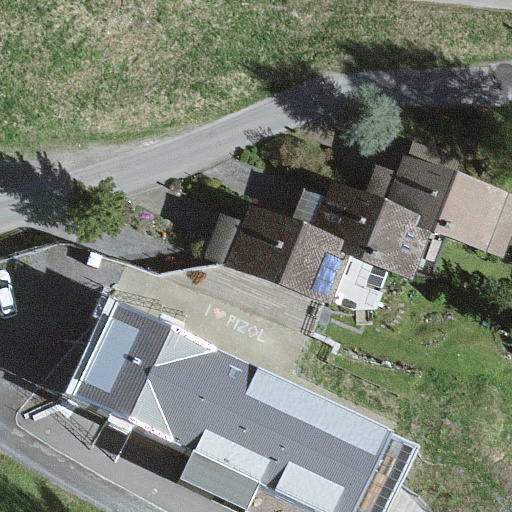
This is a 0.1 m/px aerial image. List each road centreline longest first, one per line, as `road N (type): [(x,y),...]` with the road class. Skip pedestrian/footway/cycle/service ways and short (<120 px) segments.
road 1 (unclassified): [(511,78),(369,90),(301,107),(153,168),(0,213)]
road 2 (track): [(0,426),(139,511)]
